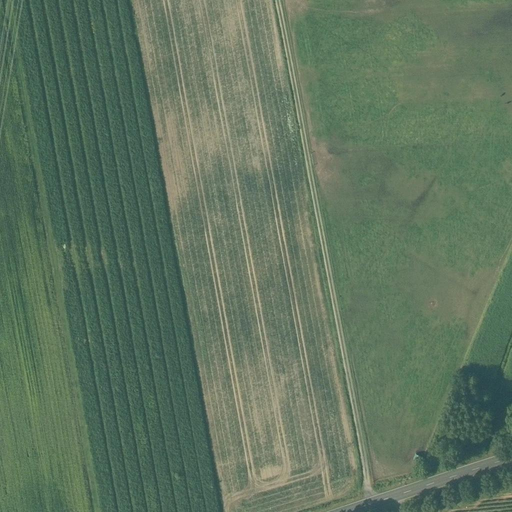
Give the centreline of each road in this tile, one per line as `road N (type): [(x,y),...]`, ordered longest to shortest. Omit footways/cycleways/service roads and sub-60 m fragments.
road 1 (track): [(372,503),(277,0)]
road 2 (secondary): [(511,457),(345,511)]
